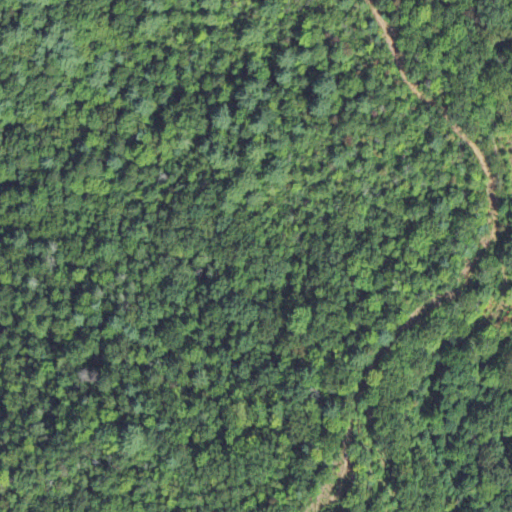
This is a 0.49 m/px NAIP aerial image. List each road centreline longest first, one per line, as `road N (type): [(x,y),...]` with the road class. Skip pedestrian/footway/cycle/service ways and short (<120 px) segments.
road 1 (residential): [(317,169),(353,227),(511,218),(485,0),(296,13),(332,49),(312,112),(317,169)]
road 2 (residential): [(0,300),(47,216),(197,253),(306,305),(353,279),(353,227)]
